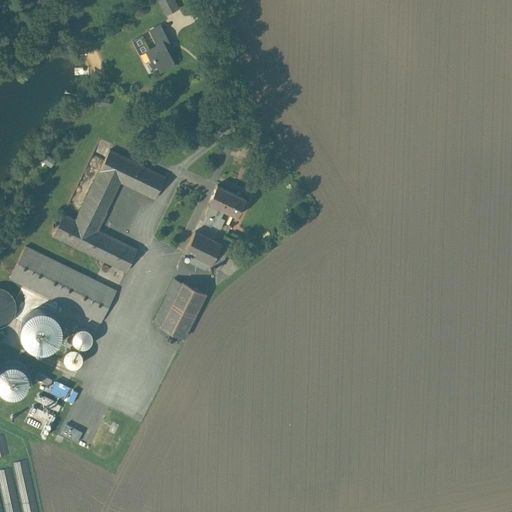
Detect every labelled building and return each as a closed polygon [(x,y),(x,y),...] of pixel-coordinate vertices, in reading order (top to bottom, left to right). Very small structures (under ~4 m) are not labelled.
[(160,0),(168,15),(181,8),(177,0),(160,0)] [(150,31),(155,41),(162,38),(166,36),(161,25),(150,31)] [(162,38),(155,41),(157,45),(146,51),(150,60),(153,58),(160,71),(175,63),(162,38)] [(75,219),(97,230),(106,211),(105,211),(120,181),(155,198),(165,176),(110,149),(75,219)] [(246,198),(217,184),(209,202),(210,203),(209,205),(208,205),(205,213),(207,214),(203,222),(208,224),(209,222),(220,228),(224,218),(226,219),(230,212),(237,216),(246,198)] [(126,271),(136,249),(97,230),(75,219),(63,213),(60,220),(56,227),(52,235),(126,271)] [(221,244),(195,231),(185,250),(194,254),(191,260),(191,261),(191,262),(205,268),(208,261),(211,262),(210,265),(213,266),(218,269),(228,248),(231,250),(236,241),(225,235),(221,244)] [(116,291),(42,255),(43,255),(25,246),(10,278),(13,279),(54,299),(53,299),(101,322),(116,291)] [(166,293),(174,297),(182,282),(174,278),(166,293)] [(206,293),(183,281),(182,282),(174,297),(160,326),(183,337),(206,293)] [(0,326),(3,325),(9,322),(13,316),(15,310),(15,303),(13,297),(9,292),(4,288),(0,287),(0,326)] [(30,347),(36,349),(43,349),(49,348),(55,344),(59,339),(61,333),(62,327),(60,320),(56,315),(51,310),(44,308),(37,309),(30,311),(25,316),(21,322),(20,329),(22,336),(25,342),(30,347)] [(76,323),(67,319),(64,326),(72,331),(76,323)] [(74,342),(76,345),(79,346),(82,347),(86,346),(89,345),(91,342),(92,339),(92,336),(91,332),(89,330),(87,328),(84,327),(81,327),(78,328),(75,330),(73,333),(73,336),(73,339),(74,342)] [(65,361),(67,364),(69,365),(72,366),(75,366),(78,365),(80,363),(82,360),(82,357),(82,354),(80,351),(78,349),(75,348),(72,348),(69,348),(67,350),(65,352),(64,355),(64,358),(65,361)] [(0,388),(3,392),(8,394),(13,395),(19,394),(24,391),(27,386),(29,381),(29,375),(27,370),(24,366),(19,363),(14,362),(9,362),(4,364),(0,367),(0,388)] [(52,379),(39,373),(36,378),(49,385),(52,379)] [(69,388),(55,381),(51,391),(64,398),(69,388)] [(76,402),(79,391),(74,389),(71,400),(76,402)] [(61,405),(39,394),(36,400),(58,410),(61,405)] [(55,416),(33,406),(31,411),(52,422),(55,416)] [(82,431),(66,423),(60,434),(76,442),(82,431)] [(6,434),(0,434),(0,455),(9,454),(6,434)] [(30,470),(28,459),(17,462),(20,472),(30,470)]
